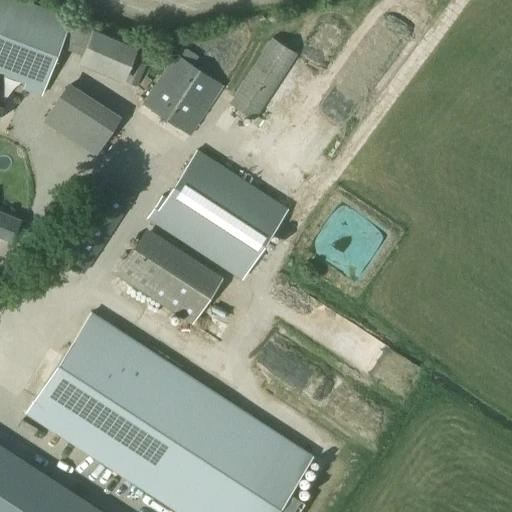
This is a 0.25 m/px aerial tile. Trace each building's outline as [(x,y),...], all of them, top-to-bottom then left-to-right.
[(0,0),(0,73),(0,74),(25,83),(23,89),(40,96),(69,19),(18,0),(0,0)] [(80,34),(73,53),(116,69),(123,51),(80,34)] [(254,119),(296,54),(272,39),(230,104),(254,119)] [(190,136),(222,86),(192,66),(198,58),(181,46),(142,104),(190,136)] [(151,52),(139,47),(123,82),(136,87),(143,70),(151,52)] [(88,154),(111,116),(58,83),(35,121),(88,154)] [(196,151),(184,170),(151,221),(241,280),(287,209),(196,151)] [(97,182),(78,211),(51,252),(83,273),(129,202),(97,182)] [(0,213),(0,237),(11,242),(19,221),(0,213)] [(139,239),(116,275),(192,324),(215,289),(139,239)] [(177,511),(295,511),(302,502),(289,493),(313,457),(91,313),(26,414),(177,511)] [(103,511),(0,444),(0,511),(103,511)]
